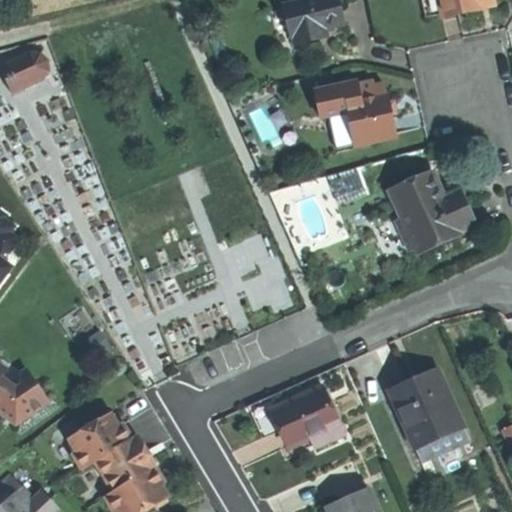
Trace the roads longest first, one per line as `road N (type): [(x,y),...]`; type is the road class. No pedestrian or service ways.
road 1 (residential): [(511,280),(487,282),(196,402),(187,425)]
road 2 (track): [(149,0),(0,38)]
